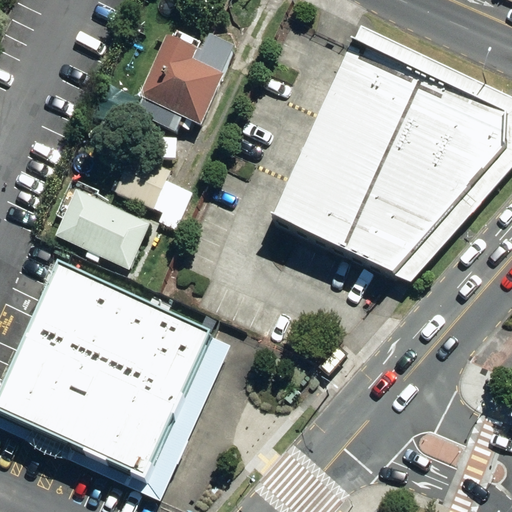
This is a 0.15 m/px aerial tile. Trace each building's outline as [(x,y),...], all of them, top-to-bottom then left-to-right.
[(153,132),(176,142),(184,126),(202,135),(224,85),(222,84),(235,57),(210,45),(201,65),(169,49),(142,108),(145,109),(134,132),(150,139),(153,132)] [(275,233),(394,286),(509,153),(511,122),(357,51),(275,233)] [(128,138),(134,141),(137,134),(131,132),(128,138)] [(145,163),(175,165),(177,145),(147,143),(145,163)] [(158,228),(176,237),(193,200),(167,188),(171,179),(135,161),(118,199),(162,219),(158,228)] [(100,266),(131,280),(152,235),(80,201),(59,246),(89,260),(88,263),(99,268),(100,266)] [(0,422),(0,428),(149,495),(212,353),(62,286),(0,422)] [(322,368),(330,375),(346,357),(339,350),(322,368)]
